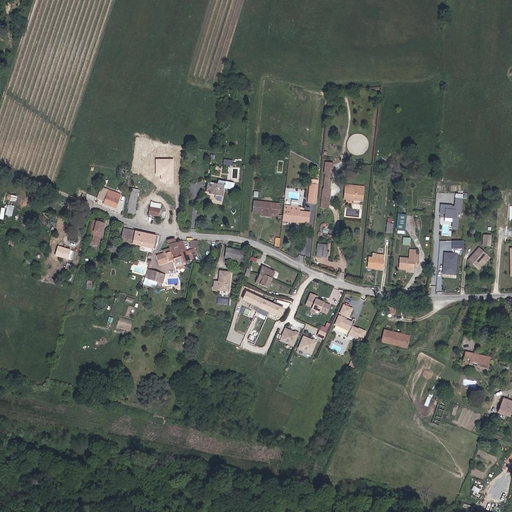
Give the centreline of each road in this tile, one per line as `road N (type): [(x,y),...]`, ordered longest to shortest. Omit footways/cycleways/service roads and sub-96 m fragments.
road 1 (residential): [(314,272),(254,242),(147,228),(78,198)]
road 2 (residential): [(511,296),(376,294),(314,272)]
